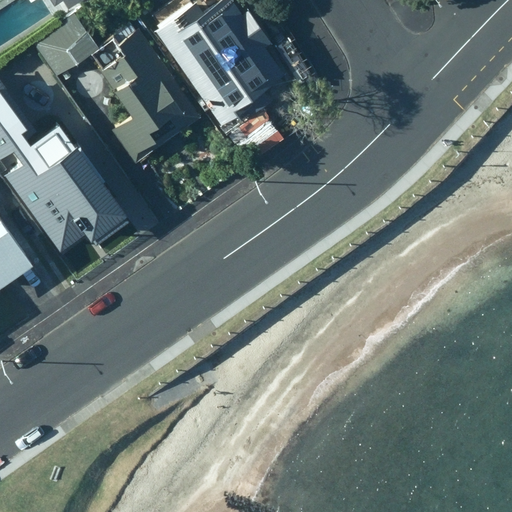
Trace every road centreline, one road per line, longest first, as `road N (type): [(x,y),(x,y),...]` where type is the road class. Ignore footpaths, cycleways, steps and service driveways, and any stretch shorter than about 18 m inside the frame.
road 1 (tertiary): [(0,413),(312,196),(412,98)]
road 2 (tertiary): [(412,98),(508,0)]
